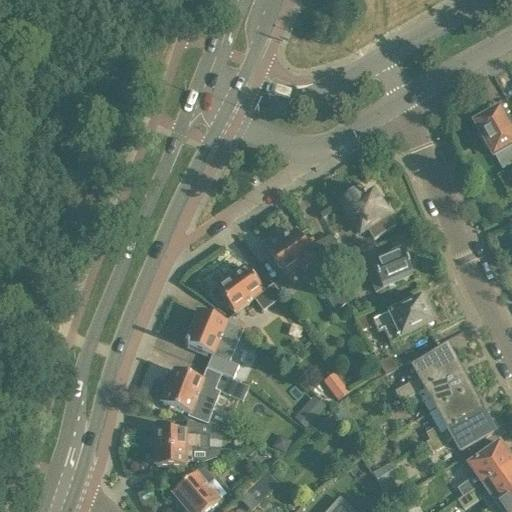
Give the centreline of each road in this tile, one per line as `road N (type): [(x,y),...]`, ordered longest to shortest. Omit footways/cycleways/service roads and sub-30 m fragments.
road 1 (primary): [(62,487),(101,349),(206,108)]
road 2 (track): [(0,315),(11,138),(58,0)]
road 3 (residential): [(511,351),(404,98)]
road 4 (tertiary): [(380,58),(302,102),(282,102),(221,75)]
road 5 (track): [(128,358),(0,309)]
road 6 (residential): [(314,155),(211,225)]
road 7 (tertiary): [(404,98),(511,37)]
